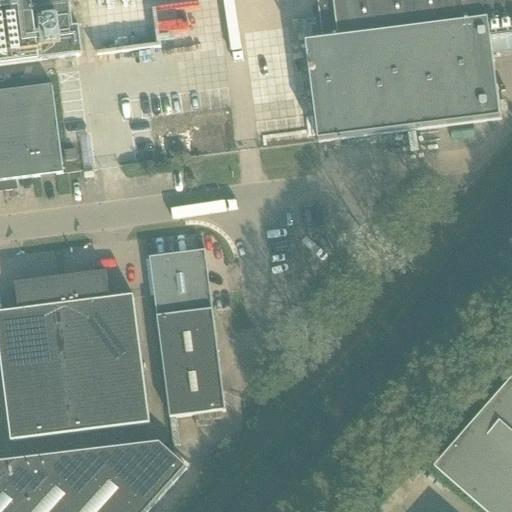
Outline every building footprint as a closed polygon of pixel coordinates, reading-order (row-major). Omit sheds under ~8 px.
[(0,0),(0,66),(39,61),(81,56),(78,26),(72,27),(68,0),(0,0)] [(511,0),(317,0),(323,42),(306,44),(318,144),(501,121),(491,41),(511,38),(511,0)] [(63,175),(52,88),(0,94),(0,189),(7,193),(10,192),(17,186),(17,182),(63,175)] [(229,147),(232,137),(225,122),(208,119),(197,131),(199,148),(214,155),(229,147)] [(164,137),(167,161),(192,158),(189,134),(164,137)] [(66,163),(76,161),(75,151),(65,152),(66,163)] [(226,413),(210,292),(205,253),(150,260),(170,420),(226,413)] [(61,280),(61,284),(80,434),(150,425),(134,298),(110,301),(107,274),(61,280)] [(0,356),(11,443),(80,434),(61,284),(61,280),(15,286),(19,313),(0,314),(0,356)] [(511,511),(511,380),(434,469),(483,511),(511,511)] [(0,511),(148,511),(187,469),(160,445),(0,464),(0,511)]
